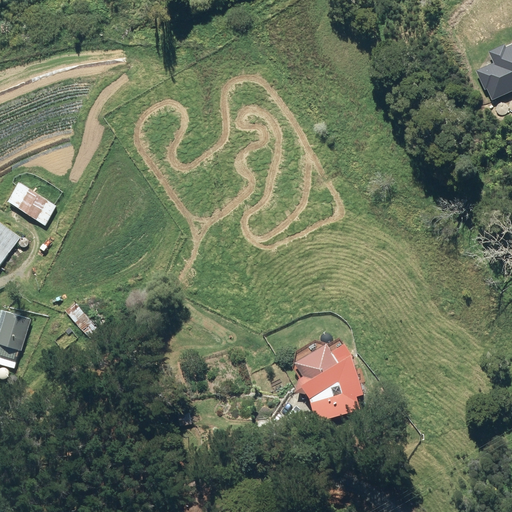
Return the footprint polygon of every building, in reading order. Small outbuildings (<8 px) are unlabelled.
[(59,206),(20,182),(7,203),(46,227),(59,206)] [(0,221),(0,264),(21,238),(0,221)] [(56,260),(45,255),(36,274),(47,279),(56,260)] [(78,306),(68,313),(81,330),(91,323),(78,306)] [(32,321),(9,314),(0,343),(24,350),(32,321)] [(330,344),(296,360),(308,382),(303,385),(312,400),(319,424),(343,415),(366,411),(364,382),(367,381),(349,343),(333,350),(330,344)]
